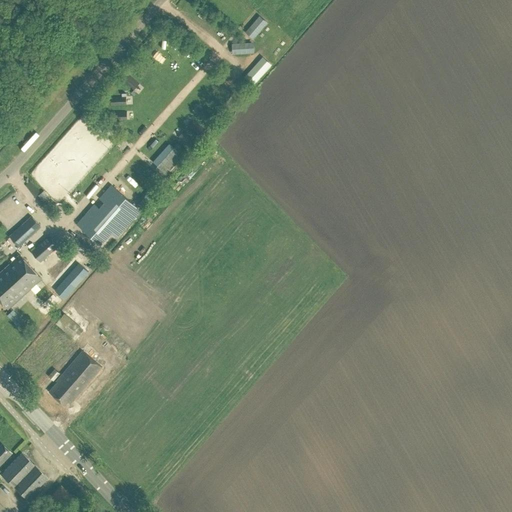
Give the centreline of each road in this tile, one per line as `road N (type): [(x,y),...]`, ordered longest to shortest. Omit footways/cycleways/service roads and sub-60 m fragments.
road 1 (unclassified): [(0,181),(161,0)]
road 2 (primary): [(122,511),(2,379)]
